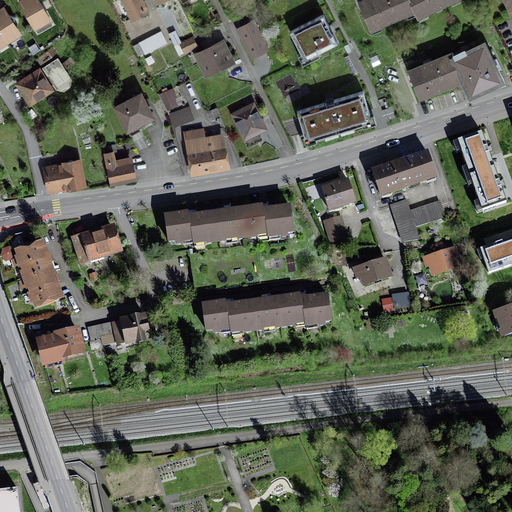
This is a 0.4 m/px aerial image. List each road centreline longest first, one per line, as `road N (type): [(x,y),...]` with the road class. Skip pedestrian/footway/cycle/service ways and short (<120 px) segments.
road 1 (residential): [(511,402),(44,461)]
road 2 (primary): [(116,200),(301,170),(511,102)]
road 3 (secondary): [(58,479),(0,313)]
road 4 (residential): [(93,317),(155,303),(116,200)]
road 5 (residential): [(45,208),(31,139),(0,86)]
